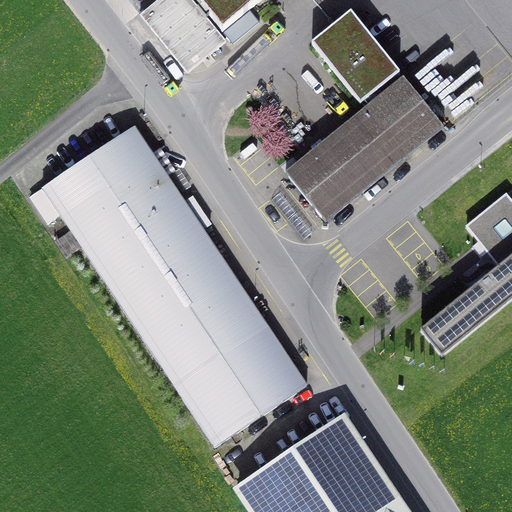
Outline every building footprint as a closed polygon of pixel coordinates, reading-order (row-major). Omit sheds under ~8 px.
[(196,0),(221,31),(222,33),(261,0),(196,0)] [(350,13),(312,44),(360,105),(399,74),(350,13)] [(403,79),(285,174),(302,195),(297,200),(305,211),(311,206),(325,223),(443,128),(403,79)] [(306,386),(134,128),(31,198),(47,224),(60,216),(215,447),(306,386)] [(441,357),(511,299),(511,200),(506,194),(465,228),(482,237),(493,250),(498,267),(420,331),(441,357)] [(411,511),(345,412),(231,487),(247,511),(411,511)]
